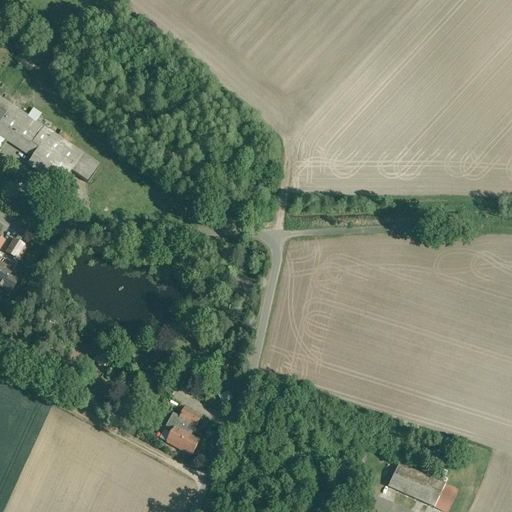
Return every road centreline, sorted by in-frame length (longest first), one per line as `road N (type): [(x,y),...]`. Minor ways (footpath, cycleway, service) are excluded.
road 1 (residential): [(194,511),(279,233),(0,214)]
road 2 (unknown): [(212,452),(0,355)]
